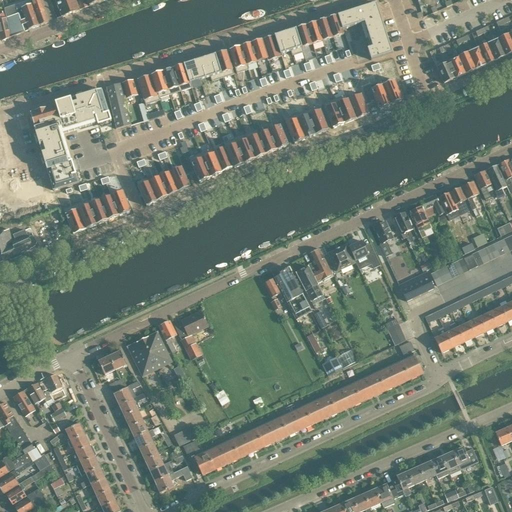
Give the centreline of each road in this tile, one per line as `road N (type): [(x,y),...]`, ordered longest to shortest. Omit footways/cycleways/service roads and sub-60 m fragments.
road 1 (tertiary): [(70,354),(511,149)]
road 2 (residential): [(0,109),(355,0)]
road 3 (residential): [(353,60),(120,147),(115,154),(145,223)]
road 4 (residential): [(161,511),(439,378)]
road 5 (residential): [(426,98),(145,223)]
road 6 (residential): [(272,511),(511,408)]
road 7 (residential): [(141,511),(70,354)]
road 8 (residential): [(1,288),(145,223)]
road 9 (residential): [(0,50),(133,0)]
